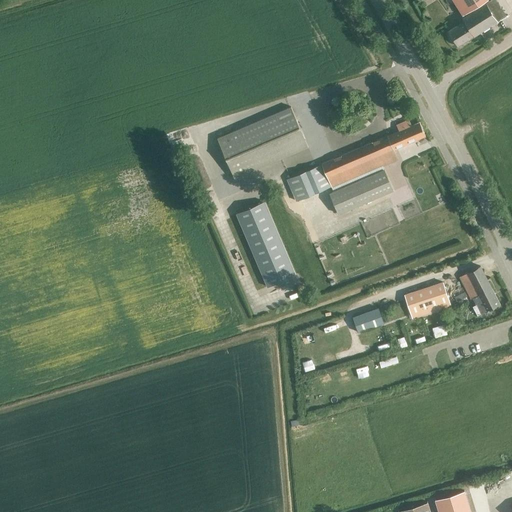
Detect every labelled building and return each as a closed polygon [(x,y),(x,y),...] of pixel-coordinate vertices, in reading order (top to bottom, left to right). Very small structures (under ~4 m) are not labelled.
[(456,46),(505,15),(495,0),(485,7),(483,4),(461,18),(463,21),(447,31),(456,46)] [(485,0),(452,0),(462,15),(485,0)] [(217,138),(234,178),(308,147),(291,106),(217,138)] [(393,150),(426,137),(419,122),(411,125),(408,119),(396,124),(399,131),(287,179),(296,201),(331,186),(332,188),(398,160),(393,150)] [(384,169),(329,193),(338,214),(393,190),(384,169)] [(263,201),(236,213),(267,287),(295,275),(263,201)] [(477,315),(500,304),(480,266),(459,277),(471,299),(473,298),(476,304),(473,306),(477,315)] [(442,282),(404,294),(412,318),(450,306),(442,282)] [(457,302),(467,296),(465,292),(454,297),(457,302)] [(358,332),(384,323),(378,308),(352,317),(358,332)] [(470,511),(464,490),(434,499),(438,511),(470,511)] [(430,511),(427,501),(398,510),(398,511),(430,511)]
